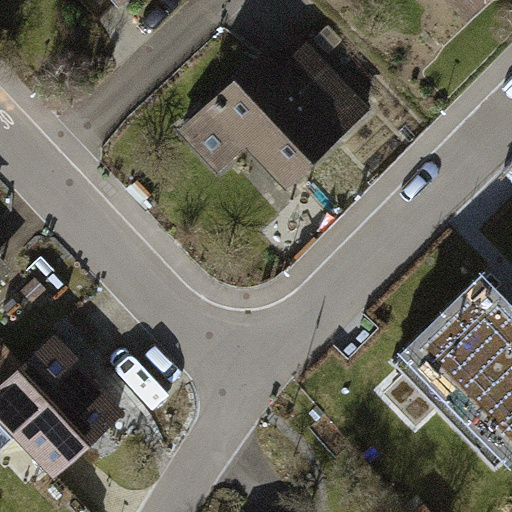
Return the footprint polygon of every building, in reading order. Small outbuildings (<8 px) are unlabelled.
[(163,0),(94,0),(128,34),(163,0)] [(507,0),(416,0),(461,45),(507,0)] [(278,96),(260,77),(180,150),(221,195),(245,173),(282,213),(372,129),(312,65),(278,96)] [(511,459),(511,297),(485,269),(399,351),(507,464),(511,459)] [(121,420),(50,344),(23,368),(4,348),(0,351),(0,459),(13,447),(49,487),(121,420)]
